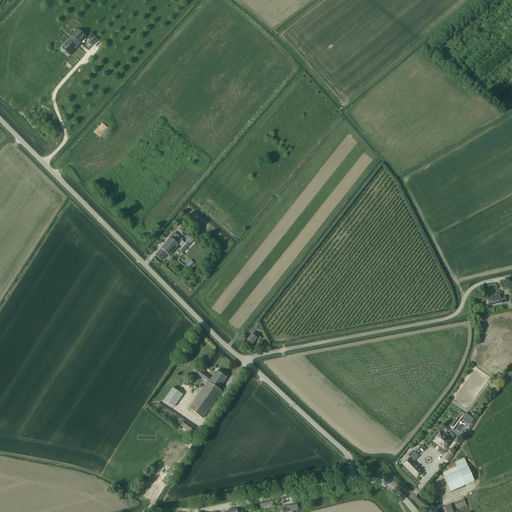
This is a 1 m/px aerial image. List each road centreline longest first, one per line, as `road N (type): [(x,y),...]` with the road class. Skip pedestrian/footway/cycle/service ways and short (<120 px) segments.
road 1 (unclassified): [(246,362),(0,121)]
road 2 (unclassified): [(246,362),(444,319),(476,284),(511,275)]
road 3 (unclassified): [(352,481),(349,456),(246,362)]
road 4 (unclassified): [(196,511),(352,481)]
